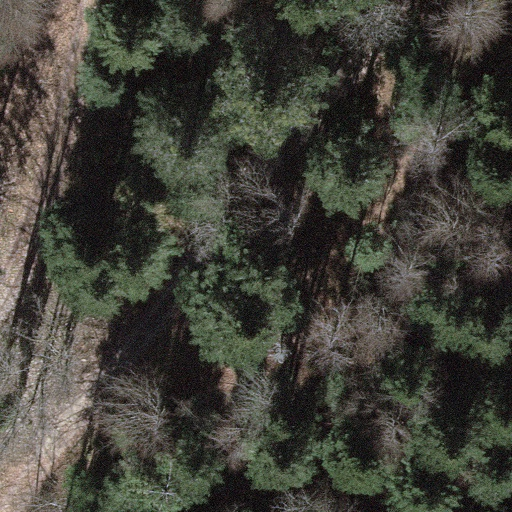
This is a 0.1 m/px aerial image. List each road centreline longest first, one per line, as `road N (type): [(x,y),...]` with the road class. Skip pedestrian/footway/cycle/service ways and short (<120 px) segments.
road 1 (track): [(0,406),(185,81),(244,0)]
road 2 (track): [(96,0),(43,182),(0,271)]
